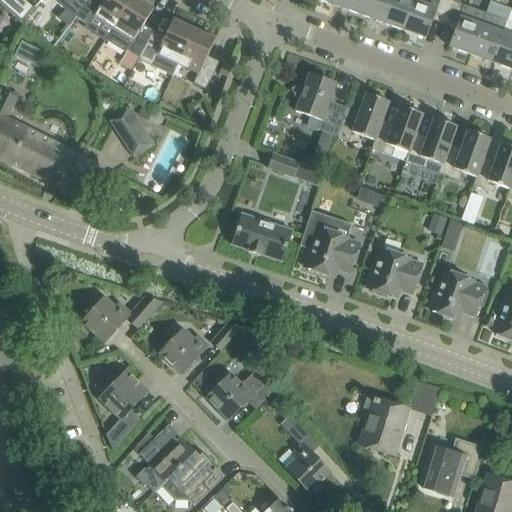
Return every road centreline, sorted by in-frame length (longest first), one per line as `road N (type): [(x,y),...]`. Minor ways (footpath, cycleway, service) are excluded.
road 1 (unclassified): [(511,383),(204,275),(158,241)]
road 2 (residential): [(11,208),(98,452)]
road 3 (residential): [(271,21),(511,108)]
road 4 (unclassified): [(158,241),(210,188),(271,21)]
road 5 (unclassified): [(306,511),(127,348)]
road 6 (unclassified): [(158,241),(97,239),(11,208)]
